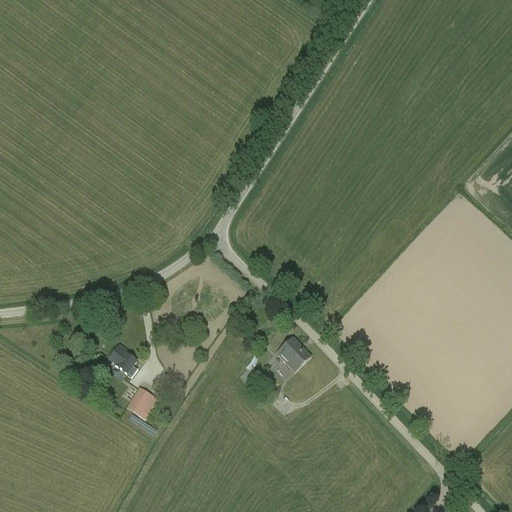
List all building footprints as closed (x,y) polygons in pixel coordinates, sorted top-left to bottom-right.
[(293,340),(276,356),(294,375),(311,358),(293,340)] [(119,347),(109,360),(108,361),(114,365),(114,367),(126,376),(127,376),(130,378),(133,378),(136,373),(136,371),(132,368),(136,363),(127,356),(128,354),(119,347)] [(245,370),(247,371),(240,379),(246,384),(253,376),(248,372),(253,366),(256,359),(254,358),(250,364),(245,370)] [(279,390),(262,373),(252,383),(269,400),(279,390)] [(139,390),(126,410),(145,423),(158,402),(139,390)]
